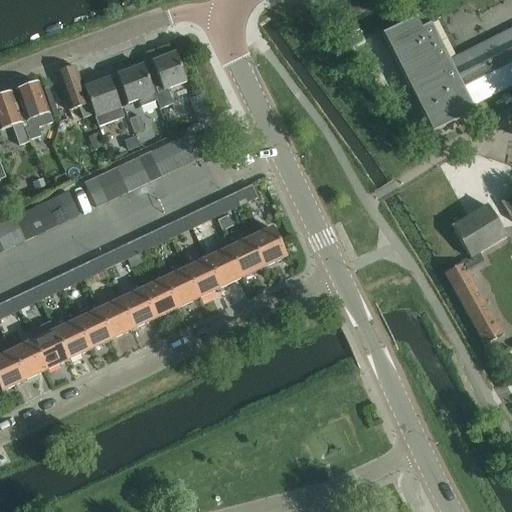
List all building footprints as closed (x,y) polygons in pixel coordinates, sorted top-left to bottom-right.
[(416,19),(382,36),(415,102),(432,135),(475,113),(469,101),(511,79),(511,30),(482,46),(485,52),(453,68),(431,25),(422,30),(416,19)] [(175,53),(142,66),(154,95),(157,102),(160,110),(173,105),(166,90),(185,83),(186,82),(175,53)] [(142,66),(116,77),(128,105),(138,101),(141,108),(157,102),(154,95),(142,66)] [(75,68),(57,74),(58,79),(70,112),(89,106),(75,68)] [(108,80),(84,90),(96,120),(99,128),(123,119),(120,110),(108,80)] [(38,85),(16,93),(24,115),(29,129),(26,131),(30,142),(42,138),(39,129),(52,124),(49,115),(38,85)] [(11,95),(0,99),(0,132),(13,128),(19,147),(30,143),(30,142),(26,131),(29,129),(24,115),(19,117),(11,95)] [(208,111),(196,116),(198,123),(211,119),(208,111)] [(139,117),(129,121),(132,131),(134,135),(144,131),(139,117)] [(97,134),(88,138),(94,151),(102,147),(97,134)] [(192,134),(181,140),(193,163),(204,158),(193,135),(192,134)] [(135,139),(125,142),(128,153),(139,149),(135,139)] [(181,140),(171,145),(182,168),(193,163),(181,140)] [(171,145),(160,150),(171,173),(182,168),(171,145)] [(160,150),(149,155),(160,178),(171,173),(160,150)] [(149,155),(138,160),(149,184),(160,178),(149,155)] [(138,160),(127,165),(139,189),(149,184),(138,160)] [(127,165),(117,171),(128,194),(139,189),(127,165)] [(117,171),(106,176),(117,199),(128,194),(117,171)] [(106,176),(95,181),(106,204),(117,199),(106,176)] [(95,181),(84,186),(95,209),(106,204),(95,181)] [(251,187),(228,198),(234,210),(257,199),(251,187)] [(6,190),(0,191),(0,207),(11,204),(6,190)] [(68,194),(57,199),(68,222),(79,217),(68,194)] [(511,196),(501,203),(511,222),(511,196)] [(228,198),(206,208),(212,220),(234,210),(228,198)] [(57,199),(46,204),(57,227),(68,222),(57,199)] [(46,204),(35,209),(46,233),(57,227),(46,204)] [(206,208),(185,218),(191,231),(212,220),(206,208)] [(444,275),(483,347),(502,337),(501,335),(486,309),(484,305),(482,302),(474,287),(470,279),(469,278),(467,274),(468,274),(470,273),(483,265),(484,265),(483,264),(483,263),(480,257),(479,256),(507,240),(504,234),(489,208),(488,208),(452,229),(454,233),(455,234),(467,254),(471,261),(472,260),(474,263),(465,268),(465,269),(464,269),(462,265),(444,275)] [(35,209),(24,215),(35,238),(46,233),(35,209)] [(24,215),(13,220),(24,243),(35,238),(24,215)] [(185,218),(163,229),(169,241),(191,231),(185,218)] [(13,220),(2,225),(14,248),(24,243),(13,220)] [(2,225),(0,225),(0,247),(3,253),(14,248),(2,225)] [(163,229),(142,239),(148,251),(169,241),(163,229)] [(271,230),(248,241),(262,270),(285,259),(271,230)] [(142,239),(120,249),(126,261),(148,251),(142,239)] [(248,241),(227,251),(241,280),(262,270),(248,241)] [(120,249),(98,259),(104,272),(126,261),(120,249)] [(227,251),(205,261),(219,290),(241,280),(227,251)] [(98,259),(77,269),(83,282),(104,272),(98,259)] [(205,261),(184,271),(197,301),(219,290),(205,261)] [(77,269),(55,280),(61,292),(83,282),(77,269)] [(184,271),(162,282),(176,311),(197,301),(184,271)] [(55,280),(34,290),(40,302),(61,292),(55,280)] [(162,282),(140,292),(154,321),(176,311),(162,282)] [(34,290),(12,300),(18,312),(40,302),(34,290)] [(140,292),(119,302),(133,331),(154,321),(140,292)] [(12,300),(0,305),(0,320),(18,312),(12,300)] [(119,302),(97,312),(111,342),(133,331),(119,302)] [(97,312),(76,323),(90,352),(111,342),(97,312)] [(76,323),(54,333),(68,362),(90,352),(76,323)] [(50,324),(28,334),(33,343),(46,372),(68,362),(54,333),(50,324)] [(33,343),(11,353),(25,383),(46,372),(33,343)] [(0,358),(0,390),(2,394),(25,383),(11,353),(0,358)]
